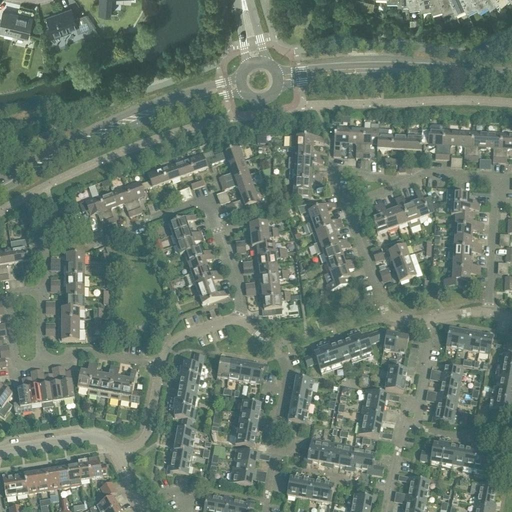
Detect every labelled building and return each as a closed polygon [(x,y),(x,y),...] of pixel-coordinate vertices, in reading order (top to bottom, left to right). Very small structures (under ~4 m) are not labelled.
[(101,0),(100,15),(110,15),(111,0),(101,0)] [(429,0),(431,5),(433,14),(443,10),(442,6),(440,0),(429,0)] [(440,0),(442,6),(443,10),(454,6),(451,0),(440,0)] [(451,0),(454,6),(455,10),(465,6),(462,0),(451,0)] [(462,0),(465,6),(467,9),(476,4),(473,0),(462,0)] [(94,28),(91,24),(84,16),(73,19),(71,9),(70,10),(71,12),(57,17),(56,15),(48,17),(51,27),(47,29),(51,39),(70,32),(70,29),(77,27),(79,33),(94,28)] [(2,12),(0,23),(0,31),(13,35),(14,32),(27,35),(27,38),(28,35),(30,24),(32,18),(9,13),(8,18),(2,17),(3,12),(2,12)] [(379,136),(379,131),(379,125),(371,125),(371,131),(364,130),(363,160),(370,160),(370,148),(373,146),(377,146),(378,146),(378,136),(379,136)] [(426,130),(425,141),(425,146),(428,146),(428,147),(429,147),(429,148),(433,149),(435,147),(436,149),(435,161),(442,162),(444,132),(444,127),(437,127),(434,127),(432,127),(430,128),(430,130),(429,130),(426,130)] [(335,129),(333,158),(341,159),(341,146),(344,144),(349,144),(350,130),(335,129)] [(354,145),(356,147),(356,159),(363,160),(364,130),(350,130),(349,144),(354,145)] [(407,138),(406,152),(406,155),(415,155),(415,153),(421,153),(422,146),(425,146),(425,141),(426,130),(420,130),(420,138),(407,138)] [(450,149),(452,147),(457,148),(458,133),(444,132),(442,162),(449,162),(450,149)] [(457,148),(463,148),(465,150),(464,163),(471,163),(473,134),(458,133),(457,148)] [(479,151),(481,149),(486,149),(487,134),(473,134),(471,163),(478,164),(479,151)] [(491,150),(494,152),(493,164),(500,165),(501,135),(487,134),(486,149),(491,150)] [(507,153),(510,151),(511,150),(511,135),(501,135),(500,165),(507,165),(507,153)] [(392,152),(393,137),(379,136),(378,136),(378,146),(377,146),(377,151),(392,152)] [(406,152),(407,138),(393,137),(392,152),(406,152)] [(296,149),(313,150),(313,144),(324,145),(324,140),(290,138),(290,149),(296,149)] [(211,167),(226,161),(229,162),(230,167),(244,163),(239,148),(208,160),(211,167)] [(323,157),(313,157),(313,150),(296,149),(295,160),(323,162),(323,157)] [(204,161),(202,156),(188,161),(193,175),(208,170),(207,168),(209,168),(211,167),(208,160),(204,161)] [(295,171),(312,172),(312,166),(323,166),(323,162),(295,160),(295,171)] [(193,175),(188,161),(175,166),(180,179),(193,175)] [(232,172),(231,175),(219,179),(221,186),(249,176),(244,163),(230,167),(232,172)] [(180,179),(175,166),(161,170),(166,184),(180,179)] [(147,175),(150,183),(146,185),(148,191),(166,184),(161,170),(147,175)] [(290,171),(289,182),(294,182),(322,183),(322,179),(312,178),(312,172),(295,171),(290,171)] [(236,188),(238,190),(240,195),(254,190),(249,176),(221,186),(224,192),(236,188)] [(311,187),(321,188),(322,183),(294,182),(293,195),(311,196),(311,187)] [(141,187),(140,184),(126,189),(136,216),(143,214),(138,202),(140,200),(145,198),(143,192),(148,191),(146,185),(141,187)] [(122,206),(125,207),(129,219),(136,216),(126,189),(113,194),(117,208),(122,206)] [(241,202),(229,207),(231,214),(259,204),(254,190),(240,195),(242,200),(241,202)] [(418,203),(412,205),(418,222),(429,218),(428,216),(434,214),(429,199),(423,201),(420,192),(415,193),(418,203)] [(469,203),(469,196),(463,196),(459,193),(447,193),(447,206),(452,206),(479,208),(479,203),(469,203)] [(111,212),(113,209),(117,208),(113,194),(99,198),(109,226),(115,224),(111,212)] [(96,200),(85,203),(85,204),(79,206),(82,214),(85,213),(87,218),(90,217),(90,218),(91,218),(91,217),(95,216),(98,217),(102,229),(109,226),(99,198),(96,200)] [(406,207),(403,198),(399,199),(408,225),(418,222),(412,205),(406,207)] [(395,201),(398,210),(392,212),(398,229),(408,225),(399,199),(395,201)] [(326,212),(336,209),(334,204),(326,207),(325,204),(298,209),(299,212),(300,216),(308,214),(312,224),(328,218),(326,212)] [(386,215),(383,205),(378,206),(388,232),(398,229),(392,212),(386,215)] [(374,208),(378,217),(371,220),(377,236),(388,232),(378,206),(374,208)] [(469,212),(479,212),(479,208),(452,206),(451,218),(456,218),(456,217),(468,218),(469,212)] [(172,237),(189,231),(186,225),(196,221),(195,217),(168,226),(172,237)] [(483,225),(473,225),(473,218),(468,218),(456,217),(456,218),(455,228),(483,230),(483,225)] [(312,224),(316,234),(341,225),(340,221),(330,224),(328,218),(312,224)] [(420,227),(418,222),(408,225),(410,231),(420,227)] [(268,235),(267,224),(250,226),(251,237),(268,235)] [(316,234),(312,224),(306,226),(310,236),(316,234)] [(316,234),(319,244),(335,239),(333,232),(343,229),(341,225),(316,234)] [(472,233),(482,234),(483,230),(455,228),(455,239),(472,240),(472,233)] [(201,233),(191,237),(189,231),(172,237),(176,247),(202,238),(201,233)] [(270,246),(269,240),(279,239),(279,234),(273,235),(268,235),(251,237),(252,249),(255,248),(257,248),(270,246)] [(194,245),(203,242),(202,238),(176,247),(180,257),(184,256),(184,255),(196,251),(194,245)] [(347,241),(338,245),(335,239),(319,244),(323,255),(349,245),(347,241)] [(482,247),(471,246),(472,240),(455,239),(454,250),(481,251),(482,247)] [(22,266),(24,279),(31,277),(29,263),(31,262),(29,250),(27,251),(26,248),(25,242),(11,244),(12,251),(14,265),(19,265),(22,266)] [(317,257),(323,255),(319,244),(314,246),(317,257)] [(286,255),(285,251),(275,252),(274,245),(270,246),(257,248),(255,248),(255,251),(254,252),(255,259),(286,255)] [(341,253),(350,249),(349,245),(323,255),(326,265),(343,259),(341,253)] [(409,258),(405,247),(394,251),(388,253),(392,264),(409,258)] [(202,256),(200,249),(196,251),(184,255),(184,256),(188,266),(214,256),(212,252),(202,256)] [(471,255),(481,256),(481,251),(454,250),(453,260),(471,261),(471,255)] [(9,281),(7,269),(9,266),(14,265),(12,251),(0,252),(0,269),(2,282),(9,281)] [(277,267),(276,261),(286,260),(286,255),(255,259),(255,265),(257,266),(257,269),(277,267)] [(84,256),(67,256),(67,267),(84,267),(84,256)] [(205,264),(215,260),(214,256),(188,266),(191,276),(208,270),(205,264)] [(412,268),(409,258),(392,264),(396,274),(412,268)] [(354,261),(345,265),(343,259),(326,265),(330,275),(356,266),(354,261)] [(480,268),(470,268),(471,261),(453,260),(453,271),(480,273),(480,268)] [(348,273),(357,270),(356,266),(330,275),(324,277),(328,287),(327,287),(329,294),(352,285),(348,273)] [(65,278),(67,278),(84,278),(84,267),(67,267),(65,267),(65,270),(64,272),(64,277),(65,278)] [(288,277),(288,272),(277,273),(277,267),(257,269),(257,272),(256,274),(257,280),(288,277)] [(400,285),(402,290),(409,288),(407,282),(416,279),(412,268),(396,274),(400,285)] [(188,288),(195,286),(221,277),(219,272),(210,276),(208,270),(191,276),(185,278),(188,288)] [(452,282),(445,282),(445,289),(463,290),(464,287),(466,288),(466,283),(469,283),(470,277),(480,277),(480,273),(453,271),(452,282)] [(213,284),(222,281),(221,277),(195,286),(198,296),(215,290),(213,284)] [(279,289),(278,282),(289,281),(288,277),(257,280),(258,287),(259,288),(259,291),(279,289)] [(65,286),(65,289),(67,289),(84,289),(84,278),(67,278),(65,278),(64,279),(64,284),(65,286)] [(67,300),(84,300),(84,289),(67,289),(67,300)] [(280,295),(279,289),(259,291),(260,294),(259,295),(259,302),(291,298),(290,294),(280,295)] [(228,297),(227,293),(217,296),(215,290),(198,296),(202,307),(228,297)] [(264,311),(264,313),(275,311),(282,311),(281,304),(291,303),(291,298),(259,302),(260,308),(263,311),(264,311)] [(79,311),(84,311),(84,300),(67,300),(67,310),(79,310),(79,311)] [(67,310),(59,310),(59,311),(60,311),(60,313),(59,315),(59,320),(60,321),(79,321),(79,311),(79,310),(67,310)] [(59,323),(59,328),(61,329),(61,332),(79,332),(79,321),(60,321),(59,323)] [(99,321),(99,328),(94,328),(94,332),(103,332),(103,321),(99,321)] [(450,331),(450,329),(446,328),(445,334),(449,334),(446,349),(457,351),(460,333),(454,332),(450,331)] [(60,343),(82,343),(85,343),(85,332),(79,332),(61,332),(61,335),(59,336),(59,342),(60,343)] [(361,359),(372,355),(369,347),(379,343),(378,333),(366,338),(361,339),(359,333),(357,334),(356,334),(356,335),(353,336),(361,359)] [(385,344),(384,353),(394,355),(398,337),(378,333),(379,343),(385,344)] [(457,351),(468,353),(471,335),(467,335),(460,333),(457,351)] [(482,337),(471,335),(468,353),(478,355),(482,337)] [(347,338),(349,344),(345,345),(351,362),(361,359),(353,336),(350,337),(349,337),(347,338)] [(394,355),(405,357),(409,339),(398,337),(394,355)] [(478,355),(489,357),(492,345),(493,339),(488,338),(482,337),(478,355)] [(335,349),(331,350),(329,344),(327,345),(326,345),(325,345),(323,346),(331,369),(341,366),(335,349)] [(341,366),(351,362),(345,345),(335,349),(341,366)] [(307,369),(317,365),(320,373),(331,369),(323,346),(320,347),(319,347),(319,348),(318,348),(317,348),(319,354),(304,360),(307,369)] [(511,359),(511,360),(511,357),(511,348),(504,347),(502,358),(500,369),(511,371),(511,359)] [(200,380),(202,369),(204,358),(195,356),(193,367),(184,365),(184,368),(183,370),(177,369),(177,371),(177,372),(176,375),(200,380)] [(218,372),(217,379),(228,381),(231,363),(221,361),(220,361),(218,372)] [(242,365),(231,363),(228,381),(239,383),(242,365)] [(87,374),(81,373),(78,390),(89,392),(94,365),(89,364),(87,374)] [(89,392),(88,398),(96,399),(96,398),(98,399),(102,377),(96,375),(98,365),(96,365),(94,365),(89,392)] [(253,367),(242,365),(239,383),(249,385),(253,367)] [(264,366),(263,369),(259,368),(253,367),(249,385),(260,387),(263,372),(264,372),(267,373),(268,367),(264,366)] [(98,399),(109,401),(115,368),(111,368),(109,378),(102,377),(98,399)] [(109,401),(120,403),(124,380),(117,379),(119,369),(115,368),(109,401)] [(461,383),(463,372),(445,368),(444,374),(443,379),(461,383)] [(511,371),(500,369),(499,379),(511,381),(511,371)] [(412,379),(406,378),(407,373),(389,370),(387,381),(410,385),(412,379)] [(133,395),(137,372),(132,372),(130,382),(124,380),(120,403),(131,405),(133,405),(135,395),(133,395)] [(75,401),(70,373),(65,374),(67,384),(61,385),(63,402),(75,401)] [(175,381),(181,383),(180,387),(198,390),(200,380),(176,375),(175,378),(175,379),(175,380),(175,381)] [(54,386),(53,376),(48,377),(53,404),(63,402),(61,385),(54,386)] [(44,377),(46,388),(39,389),(42,406),(53,404),(48,377),(44,377)] [(33,390),(31,379),(27,380),(31,407),(42,406),(39,389),(33,390)] [(442,385),(441,390),(459,393),(461,383),(443,379),(442,385)] [(511,392),(511,381),(499,379),(497,390),(511,392)] [(32,413),(31,407),(27,380),(23,381),(24,391),(17,392),(19,405),(20,409),(14,410),(15,416),(22,415),(22,414),(32,413)] [(312,394),(314,383),(305,381),(296,380),(295,384),(294,391),(312,394)] [(404,390),(409,391),(410,385),(387,381),(385,392),(400,395),(403,395),(404,390)] [(12,407),(8,404),(12,397),(7,393),(9,389),(6,387),(0,394),(0,409),(2,411),(0,414),(5,418),(12,407)] [(198,390),(180,387),(178,398),(196,401),(198,390)] [(457,404),(459,393),(441,390),(440,396),(439,401),(457,404)] [(511,392),(497,390),(495,401),(511,403),(511,392)] [(310,405),(312,394),(294,391),(293,397),(292,401),(310,405)] [(368,398),(365,397),(364,404),(385,407),(386,402),(387,397),(369,393),(368,398)] [(178,402),(171,401),(171,403),(171,404),(170,407),(194,412),(196,401),(178,398),(178,402)] [(290,412),(308,415),(310,405),(292,401),(291,406),(290,412)] [(438,406),(437,411),(455,415),(457,404),(439,401),(438,406)] [(511,410),(511,403),(495,401),(493,412),(491,422),(500,424),(502,413),(510,415),(511,410)] [(265,420),(266,414),(260,413),(261,408),(243,404),(241,412),(240,412),(240,415),(265,420)] [(364,404),(363,410),(366,410),(365,415),(383,418),(384,413),(385,407),(364,404)] [(175,414),(174,419),(183,421),(181,431),(190,432),(192,423),(194,412),(170,407),(170,410),(170,411),(169,411),(169,412),(169,413),(175,414)] [(432,426),(438,427),(438,423),(453,426),(455,415),(437,411),(436,418),(435,422),(433,421),(432,426)] [(288,423),(285,422),(284,427),(289,427),(291,428),(291,424),(306,426),(309,427),(310,424),(306,423),(308,415),(290,412),(289,418),(288,423)] [(240,415),(239,418),(240,418),(239,426),(257,429),(258,425),(263,426),(265,420),(240,415)] [(365,415),(364,419),(361,419),(360,425),(381,429),(382,423),(383,418),(365,415)] [(359,431),(362,432),(361,436),(379,440),(380,434),(381,429),(360,425),(359,431)] [(238,434),(236,433),(236,436),(261,441),(262,435),(256,434),(257,429),(239,426),(238,434)] [(196,433),(190,432),(181,431),(178,430),(177,435),(176,441),(194,444),(196,433)] [(236,439),(235,448),(253,451),(254,446),(260,447),(261,441),(236,436),(235,439),(236,439)] [(192,455),(194,444),(176,441),(175,447),(174,452),(192,455)] [(439,441),(438,447),(433,446),(432,455),(421,453),(420,462),(430,464),(441,466),(446,442),(443,442),(442,442),(441,441),(439,441)] [(316,445),(311,445),(308,459),(304,459),(304,460),(303,465),(307,465),(308,462),(312,463),(318,464),(322,444),(316,442),(316,445)] [(451,450),(452,443),(450,443),(449,443),(446,442),(441,466),(452,468),(455,451),(451,450)] [(328,448),(328,445),(322,444),(318,464),(325,465),(329,466),(332,448),(328,448)] [(337,449),(332,448),(329,466),(333,467),(340,468),(343,447),(337,446),(337,449)] [(340,468),(346,469),(350,470),(354,452),(349,451),(350,449),(343,447),(340,468)] [(471,447),(470,453),(466,453),(463,470),(473,472),(478,448),(475,448),(474,448),(473,448),(471,447)] [(483,455),(484,449),(482,449),(481,449),(478,448),(473,472),(484,474),(486,466),(496,468),(498,458),(488,456),(483,455)] [(455,451),(452,468),(463,470),(466,453),(455,451)] [(191,466),(192,463),(191,463),(192,455),(174,452),(174,456),(172,462),(191,466)] [(257,456),(236,452),(234,463),(255,467),(257,456)] [(350,470),(355,471),(361,472),(364,453),(362,452),(361,454),(354,452),(350,470)] [(372,474),(371,477),(382,479),(384,470),(380,469),(380,468),(381,464),(380,464),(374,463),(375,456),(367,455),(367,453),(364,453),(361,472),(367,473),(372,474)] [(99,459),(96,460),(91,460),(91,458),(87,459),(91,481),(96,481),(108,479),(106,466),(100,467),(99,459)] [(81,483),(90,482),(90,484),(92,484),(91,481),(87,459),(84,459),(84,462),(76,463),(77,468),(78,467),(80,483),(81,483)] [(167,472),(167,477),(172,478),(173,474),(188,477),(190,469),(191,469),(191,466),(172,462),(171,469),(170,473),(167,472)] [(233,469),(236,470),(235,474),(253,477),(255,467),(234,463),(233,469)] [(81,488),(81,483),(80,483),(78,467),(77,468),(72,468),(71,466),(67,467),(70,490),(81,488)] [(70,490),(67,467),(62,468),(62,470),(56,471),(60,491),(70,490)] [(45,470),(49,493),(60,491),(56,471),(51,472),(50,469),(45,470)] [(35,474),(38,495),(49,493),(45,470),(41,471),(41,473),(35,474)] [(24,474),(28,496),(38,495),(35,474),(29,475),(29,473),(24,474)] [(14,478),(17,498),(28,496),(24,474),(19,474),(20,477),(14,478)] [(235,474),(234,479),(231,478),(230,485),(251,488),(253,477),(235,474)] [(295,481),(290,480),(288,495),(287,498),(295,499),(295,501),(298,501),(302,477),(296,475),(295,481)] [(2,477),(6,500),(17,498),(14,478),(8,479),(7,476),(2,477)] [(308,478),(302,477),(298,501),(301,502),(301,501),(309,502),(312,484),(307,483),(308,478)] [(324,480),(318,479),(316,485),(312,484),(309,502),(316,503),(316,505),(319,505),(324,480)] [(334,488),(329,487),(330,482),(324,480),(319,505),(322,506),(322,504),(330,506),(334,488)] [(429,495),(429,492),(428,492),(429,483),(412,480),(410,491),(429,495)] [(112,484),(100,490),(103,495),(114,490),(112,484)] [(499,490),(499,485),(494,484),(493,488),(478,485),(476,496),(494,500),(496,489),(499,490)] [(106,500),(117,495),(114,490),(103,495),(103,496),(106,500)] [(425,505),(427,497),(428,498),(429,495),(410,491),(408,502),(425,505)] [(375,502),(376,497),(370,496),(369,500),(354,497),(352,508),(370,511),(371,505),(372,501),(375,502)] [(474,507),(492,510),(494,500),(476,496),(474,507)] [(207,498),(204,511),(215,511),(218,500),(211,499),(207,498)] [(117,506),(113,499),(90,511),(113,511),(121,508),(119,505),(117,506)] [(226,511),(228,502),(224,502),(218,500),(215,511),(226,511)] [(237,511),(239,504),(232,503),(228,502),(226,511),(237,511)] [(424,511),(425,505),(408,502),(405,511),(424,511)] [(250,503),(249,506),(246,506),(239,504),(237,511),(248,511),(249,509),(251,510),(253,510),(255,504),(250,503)]
